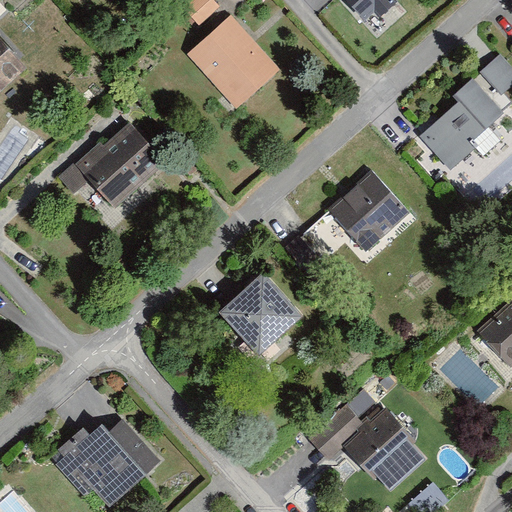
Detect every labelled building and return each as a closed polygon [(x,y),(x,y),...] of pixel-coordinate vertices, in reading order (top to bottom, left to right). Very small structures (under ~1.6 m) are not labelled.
[(198,0),(181,13),(192,28),(214,12),(205,0),(198,0)] [(387,0),(345,0),(364,21),(387,0)] [(181,59),(230,111),(273,71),(224,19),(181,59)] [(0,52),(0,85),(17,70),(0,52)] [(415,139),(446,174),(469,154),(463,147),(497,117),(489,109),(511,89),(511,71),(496,54),(448,97),(454,105),(415,139)] [(154,167),(120,128),(101,144),(97,140),(49,181),(73,208),(88,195),(102,211),(154,167)] [(404,216),(368,174),(322,214),(357,255),(404,216)] [(244,358),(289,321),(254,279),(209,315),(244,358)] [(511,300),(471,337),(502,372),(511,362),(511,300)] [(335,450),(378,503),(427,463),(385,411),(348,441),(332,420),(303,443),(319,463),(335,450)] [(55,452),(104,510),(157,464),(113,412),(85,436),(80,430),(55,452)]
